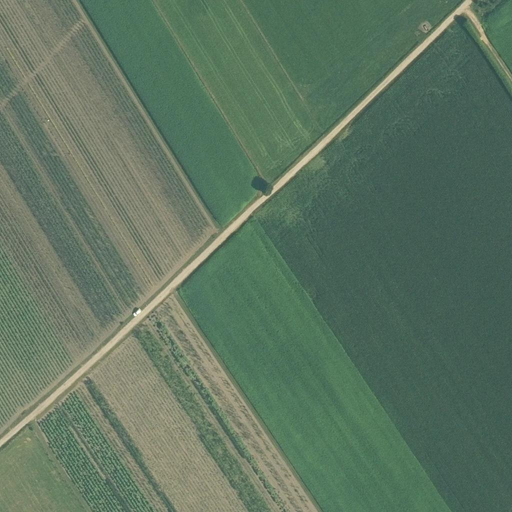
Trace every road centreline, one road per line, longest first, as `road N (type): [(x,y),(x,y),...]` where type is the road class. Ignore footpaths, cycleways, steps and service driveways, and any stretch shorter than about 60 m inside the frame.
road 1 (track): [(469,0),(0,438)]
road 2 (track): [(53,0),(205,254)]
